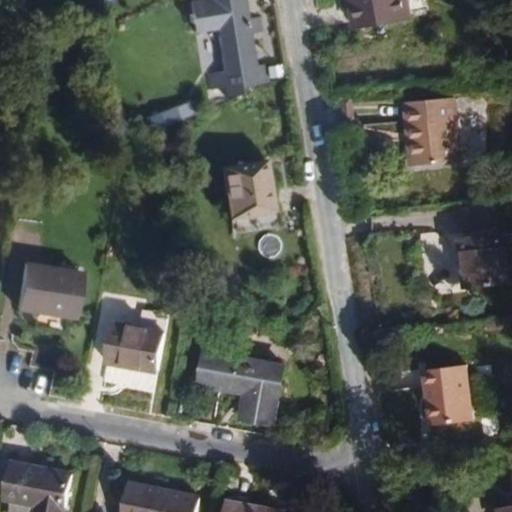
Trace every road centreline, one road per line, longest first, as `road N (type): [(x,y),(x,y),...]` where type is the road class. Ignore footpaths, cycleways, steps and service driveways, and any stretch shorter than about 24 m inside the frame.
road 1 (residential): [(287,0),(371,476)]
road 2 (residential): [(0,409),(371,476)]
